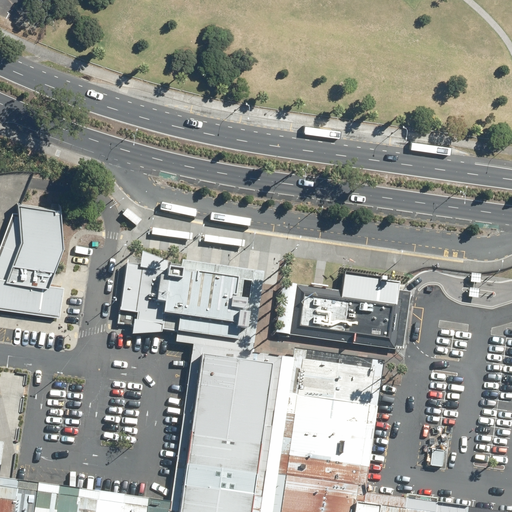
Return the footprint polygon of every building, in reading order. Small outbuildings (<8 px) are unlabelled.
[(398,136),(359,132),(359,141),(397,145),(398,136)] [(453,146),(419,141),(418,148),(452,154),(453,146)] [(0,306),(63,316),(67,294),(68,283),(52,281),(54,275),(69,244),(65,206),(22,202),(0,252),(0,306)] [(169,203),(167,210),(200,218),(202,211),(169,203)] [(144,219),(128,206),(124,214),(126,216),(139,226),(144,219)] [(194,233),(154,228),(153,236),(193,241),(194,233)] [(248,240),(207,235),(206,242),(247,248),(248,240)] [(266,273),(143,252),(143,264),(129,262),(121,310),(139,313),(134,333),(179,332),(178,341),(195,344),(253,352),(266,273)] [(312,288),(299,286),(292,334),(397,350),(404,301),(323,289),(312,288)] [(173,499),(170,511),(262,511),(284,355),(253,352),(195,344),(193,359),(173,499)] [(511,511),(511,510),(369,489),(387,360),(298,347),(296,357),(292,357),(284,355),(262,511),(511,511)] [(0,511),(170,511),(173,499),(13,479),(2,477),(7,443),(0,441),(0,511)]
